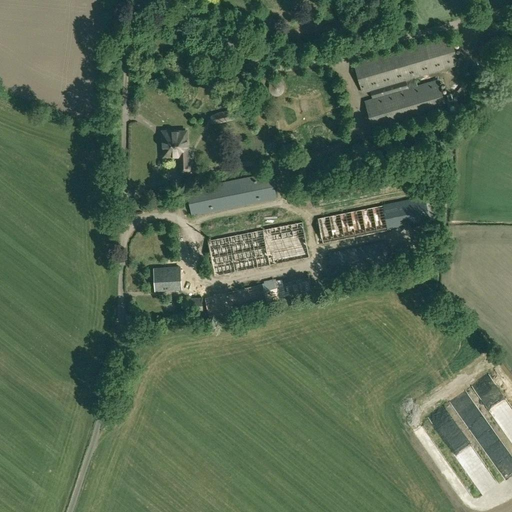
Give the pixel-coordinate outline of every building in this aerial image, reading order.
[(415,77),(458,64),(450,36),(354,64),(362,92),(405,79),(408,89),(365,101),(373,130),(447,109),(438,80),(418,86),(415,77)] [(210,115),(211,123),(219,123),(234,119),(235,117),(234,109),(228,109),(212,114),(210,115)] [(162,137),(162,139),(162,155),(180,156),(180,173),(192,173),(192,161),(186,161),(186,132),(168,132),(167,132),(166,132),(165,132),(164,133),(163,134),(162,134),(162,135),(162,136),(162,137)] [(192,215),(276,198),(271,172),(187,190),(192,215)] [(317,244),(430,222),(425,197),(318,218),(321,232),(314,233),(317,244)] [(215,276),(310,257),(302,221),(207,240),(215,276)] [(333,274),(388,263),(384,242),(329,254),(333,274)] [(155,290),(181,289),(180,267),(154,269),(155,290)] [(265,300),(312,289),(308,272),(229,292),(205,298),(209,316),(232,310),(231,305),(264,297),(265,300)] [(182,313),(203,311),(202,298),(182,299),(182,313)]
